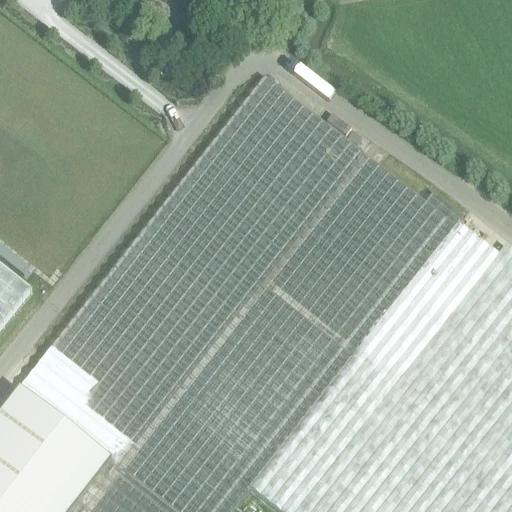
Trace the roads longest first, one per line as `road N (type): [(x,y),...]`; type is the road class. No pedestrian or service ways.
road 1 (unclassified): [(0,373),(258,51)]
road 2 (unclassified): [(511,235),(258,51)]
